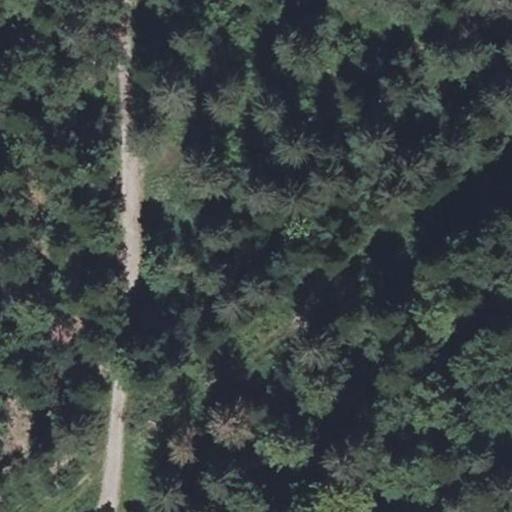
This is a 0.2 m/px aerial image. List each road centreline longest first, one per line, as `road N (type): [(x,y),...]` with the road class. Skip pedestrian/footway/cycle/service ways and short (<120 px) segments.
road 1 (track): [(131,0),(139,151),(127,459),(101,511)]
road 2 (track): [(397,511),(511,443)]
